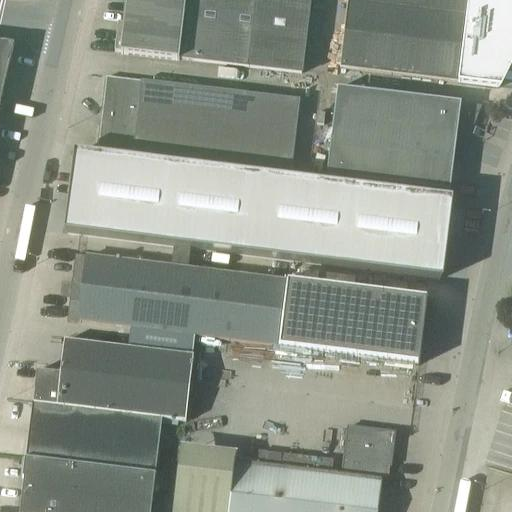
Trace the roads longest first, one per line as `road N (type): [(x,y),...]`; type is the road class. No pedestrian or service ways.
road 1 (unclassified): [(0,310),(70,0)]
road 2 (unclassified): [(442,511),(505,222)]
